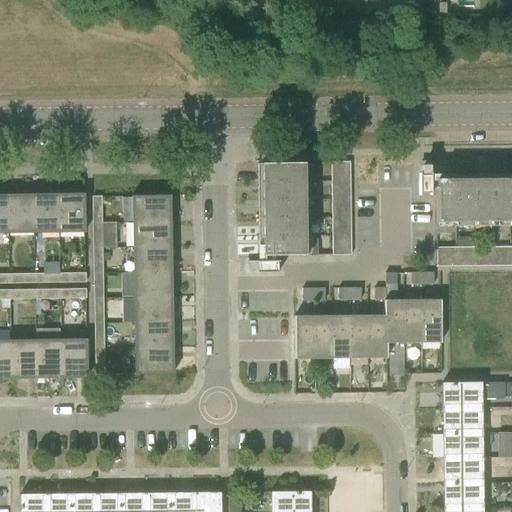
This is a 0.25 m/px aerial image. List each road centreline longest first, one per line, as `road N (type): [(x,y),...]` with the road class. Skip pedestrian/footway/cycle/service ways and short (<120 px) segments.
road 1 (residential): [(217,416),(215,118)]
road 2 (tertiary): [(215,118),(511,114)]
road 3 (residential): [(0,419),(217,416)]
road 4 (tertiary): [(0,121),(215,118)]
road 5 (residential): [(217,416),(356,415)]
